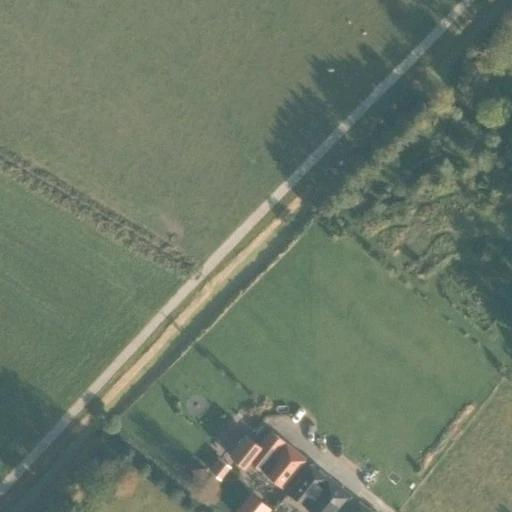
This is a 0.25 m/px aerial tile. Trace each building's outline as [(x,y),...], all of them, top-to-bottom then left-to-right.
[(249,462),(280,487),(302,459),(270,433),(260,445),(246,433),(227,455),(244,469),(249,462)] [(225,454),(215,465),(227,475),(236,464),(225,454)] [(311,511),(336,511),(349,497),(334,484),(310,466),(288,493),(303,505),(311,511)] [(204,469),(192,469),(192,480),(205,480),(204,469)] [(266,506),(253,495),(239,511),(268,511),(269,511),(265,508),(266,506)] [(369,511),(359,503),(351,511),(369,511)]
